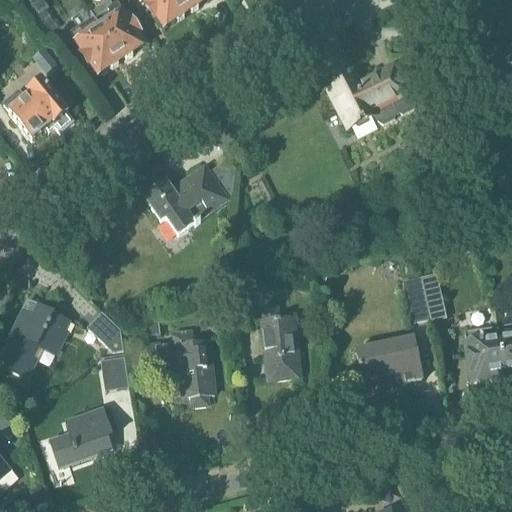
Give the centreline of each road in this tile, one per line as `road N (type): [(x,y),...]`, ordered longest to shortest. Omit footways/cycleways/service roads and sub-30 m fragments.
road 1 (residential): [(0,239),(202,87),(352,0)]
road 2 (residential): [(134,511),(291,467),(424,446),(511,451)]
